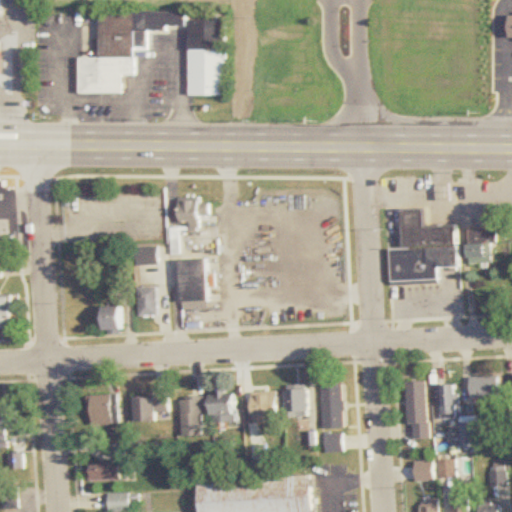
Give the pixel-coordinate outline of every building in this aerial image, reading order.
[(82,94),(125,94),(125,77),(137,77),(137,51),(148,51),(148,32),(188,32),(188,12),(84,12),(84,22),(94,22),(94,20),(101,20),(101,58),(82,58),(82,94)] [(191,96),(228,96),(228,20),(191,20),(191,96)] [(168,199),(169,225),(172,225),(173,254),(182,254),(180,225),(191,225),(191,232),(202,232),(202,224),(214,224),(213,202),(202,203),(202,198),(168,199)] [(461,268),(460,226),(427,227),(426,210),(404,210),(405,249),(392,250),(393,284),(441,282),(441,269),(461,268)] [(471,264),(496,264),(496,229),(471,229),(471,264)] [(161,247),(139,247),(139,265),(161,265),(161,247)] [(182,259),(184,310),(212,309),(210,259),(182,259)] [(160,316),(160,287),(142,287),(142,316),(160,316)] [(0,329),(16,329),(16,296),(0,296),(0,329)] [(108,331),(126,331),(126,307),(108,307),(108,331)] [(472,377),(472,399),(501,399),(501,377),(472,377)] [(431,439),(430,382),(410,382),(412,439),(431,439)] [(347,428),(346,385),(324,385),(325,428),(347,428)] [(460,418),(460,385),(442,385),(442,418),(460,418)] [(312,389),(289,389),(289,416),(312,416),(312,389)] [(214,390),(214,424),(239,424),(239,390),(214,390)] [(256,391),(256,421),(281,421),(281,391),(256,391)] [(121,425),(121,396),(94,396),(94,425),(121,425)] [(137,398),(137,420),(172,420),(172,398),(137,398)] [(208,398),(184,398),(184,436),(208,436),(208,398)] [(0,426),(21,426),(21,401),(0,401),(0,426)] [(0,429),(0,443),(8,443),(7,430),(0,429)] [(328,434),(328,453),(345,453),(345,434),(328,434)] [(10,454),(10,469),(26,469),(26,454),(10,454)] [(441,477),(457,477),(457,457),(441,457),(441,477)] [(125,462),(92,462),(92,480),(125,480),(125,462)] [(315,511),(315,476),(201,480),(202,511),(315,511)] [(5,509),(20,509),(20,491),(4,492),(5,509)] [(110,494),(110,511),(131,511),(131,494),(110,494)] [(470,511),(470,495),(453,495),(453,511),(470,511)] [(424,511),(441,511),(441,503),(424,503),(424,511)]
